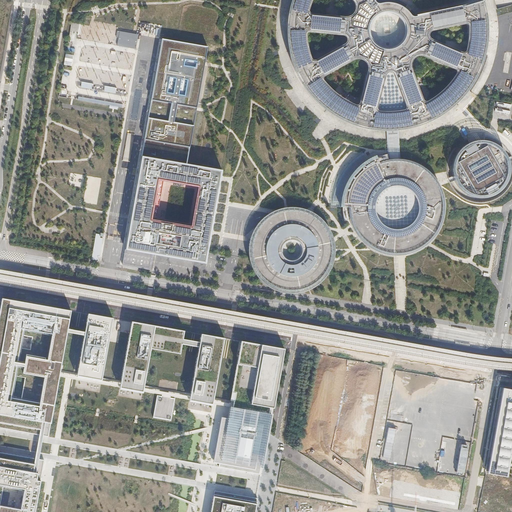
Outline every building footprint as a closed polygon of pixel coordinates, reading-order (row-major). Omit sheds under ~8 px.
[(294,65),(304,86),(320,104),(338,118),(360,127),(383,131),(387,130),(393,130),(399,130),(407,129),(429,122),(449,110),(466,94),(479,75),(487,53),(489,29),(485,2),(414,17),(409,11),(404,6),(397,3),(389,1),(377,3),(374,0),(292,0),(291,7),(288,19),(289,31),(289,44),(293,63),(294,65)] [(79,24),(71,23),(70,31),(78,32),(79,24)] [(133,34),(120,31),(117,46),(131,48),(133,34)] [(153,254),(206,263),(222,171),(187,165),(207,48),(162,40),(123,265),(150,270),(153,254)] [(124,103),(78,95),(78,98),(123,106),(124,103)] [(393,130),(387,130),(388,152),(388,159),(395,159),(400,159),(400,157),(399,130),(393,130)] [(493,144),(481,142),(470,145),(461,153),(456,164),(457,176),(463,186),(472,193),(484,195),(496,192),(505,184),(509,173),(509,161),(503,151),(493,144)] [(413,162),(404,159),(400,159),(395,159),(388,159),(379,163),(377,155),(359,166),(348,181),(344,191),(342,207),(349,208),(351,217),(356,229),(365,242),(378,251),(394,255),(399,255),(410,254),(429,244),(436,236),(443,221),(445,206),(443,196),(440,186),(433,176),(428,170),(421,165),(413,162)] [(333,240),(331,235),(328,227),(318,216),(305,209),(294,207),(283,207),(277,209),(270,212),(259,221),(251,233),(248,247),(250,262),(256,275),(267,285),(280,291),(295,292),(309,288),(321,280),(329,269),(334,255),(333,240)] [(100,234),(96,234),(92,260),(99,261),(104,232),(101,231),(100,234)] [(0,309),(0,428),(16,431),(39,435),(43,436),(48,437),(59,377),(60,374),(67,333),(68,329),(71,311),(2,298),(0,309)] [(113,318),(88,314),(84,333),(84,336),(76,377),(101,381),(113,318)] [(120,385),(120,388),(144,392),(145,389),(151,353),(153,353),(181,358),(184,344),(185,340),(186,331),(132,322),(120,385)] [(224,338),(201,334),(200,342),(199,347),(190,397),(189,400),(212,404),(213,401),(224,338)] [(284,349),(241,341),(230,404),(233,405),(232,408),(269,414),(270,411),(273,411),(284,349)] [(60,374),(59,377),(76,380),(120,388),(120,385),(101,381),(76,377),(60,374)] [(511,389),(500,387),(485,473),(507,477),(508,467),(509,462),(511,447),(511,389)] [(145,389),(144,392),(161,395),(160,400),(169,401),(170,397),(189,400),(190,397),(145,389)] [(160,400),(157,399),(153,421),(170,425),(174,402),(169,401),(160,400)] [(229,407),(227,422),(221,421),(213,466),(218,467),(217,471),(260,477),(263,459),(271,418),(269,417),(269,414),(232,408),(229,407)] [(34,511),(44,460),(39,459),(35,458),(0,452),(0,511),(34,511)] [(330,454),(329,462),(345,463),(346,455),(330,454)] [(389,456),(388,464),(425,470),(426,462),(389,456)] [(360,467),(369,469),(371,462),(361,460),(360,467)] [(314,490),(316,475),(284,469),(281,484),(314,490)] [(310,510),(313,494),(281,489),(278,504),(310,510)] [(255,511),(257,501),(213,494),(209,511),(255,511)]
